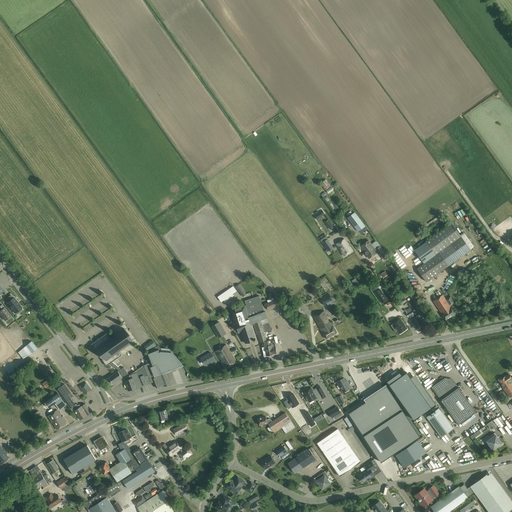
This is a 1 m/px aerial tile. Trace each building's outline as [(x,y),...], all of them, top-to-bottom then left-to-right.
[(325,178),(319,182),(324,190),(330,186),(325,178)] [(317,220),(325,214),(322,210),(314,216),(317,220)] [(355,212),(347,218),(358,232),(365,226),(355,212)] [(420,257),(413,263),(426,282),(474,247),(465,233),(461,236),(452,224),(430,239),(425,243),(415,251),(420,257)] [(326,253),(334,248),(328,239),(327,239),(325,237),(320,240),(327,250),(325,251),(326,253)] [(344,256),(352,251),(344,239),(336,244),(344,256)] [(369,240),(360,246),(369,258),(377,253),(375,250),(376,249),(379,254),(384,251),(377,241),(376,241),(371,244),(369,240)] [(235,287),(243,297),(247,294),(240,284),(235,287)] [(218,297),(221,302),(236,291),(233,286),(218,297)] [(387,300),(380,289),(375,292),(382,303),(387,300)] [(412,294),(410,290),(403,295),(405,298),(412,294)] [(267,294),(270,299),(267,300),(268,302),(265,304),(268,310),(278,306),(275,299),(274,300),(271,292),(267,294)] [(11,295),(6,299),(8,301),(7,303),(15,313),(18,311),(19,312),(22,310),(21,308),(22,308),(14,297),(13,298),(11,295)] [(319,299),(323,306),(332,302),(328,295),(319,299)] [(433,301),(442,314),(446,320),(456,313),(452,307),(452,308),(450,305),(454,302),(450,296),(446,299),(443,295),(433,301)] [(251,317),(265,311),(260,296),(245,300),(246,305),(245,305),(241,306),(241,307),(235,308),(232,310),(236,323),(238,332),(242,331),(245,343),(251,341),(256,340),(251,325),(251,324),(249,317),(251,317)] [(2,304),(0,305),(0,314),(5,321),(12,316),(5,307),(4,307),(2,304)] [(298,304),(293,307),(299,317),(305,314),(302,310),(302,311),(300,308),(301,308),(298,304)] [(411,317),(412,319),(411,319),(417,329),(424,325),(418,315),(415,317),(413,314),(414,314),(410,307),(405,310),(407,313),(406,313),(408,317),(409,317),(410,318),(411,317)] [(377,319),(381,317),(377,310),(373,313),(377,319)] [(265,311),(251,317),(249,317),(251,324),(260,321),(260,320),(266,318),(268,317),(265,311)] [(324,311),(314,317),(322,332),(326,338),(337,333),(333,326),(324,311)] [(260,321),(251,324),(251,325),(254,324),(257,334),(258,334),(261,342),(262,347),(264,355),(266,354),(266,355),(266,356),(270,355),(271,356),(273,355),(274,354),(277,353),(275,347),(275,343),(272,344),(271,340),(267,341),(264,332),(265,332),(272,330),(266,318),(260,320),(260,321)] [(407,328),(400,319),(393,323),(395,327),(393,328),(396,332),(398,331),(400,333),(407,328)] [(219,322),(213,326),(220,337),(226,334),(219,322)] [(107,333),(91,344),(97,351),(99,350),(105,357),(102,359),(107,366),(110,363),(119,370),(118,371),(111,376),(108,378),(110,380),(109,381),(110,383),(111,382),(113,384),(122,377),(128,373),(126,370),(124,367),(121,369),(112,362),(122,355),(119,351),(133,341),(132,339),(130,336),(131,336),(128,333),(126,330),(124,328),(110,338),(107,333)] [(144,346),(148,352),(157,345),(153,340),(144,346)] [(23,349),(18,353),(24,359),(29,355),(38,348),(32,341),(23,349)] [(226,368),(236,361),(226,345),(216,351),(226,368)] [(130,379),(125,381),(129,390),(137,388),(154,381),(157,388),(165,385),(165,386),(170,384),(166,373),(173,370),(173,371),(176,370),(175,369),(183,366),(171,351),(161,351),(160,351),(159,349),(148,353),(151,363),(144,365),(145,367),(137,373),(135,371),(129,376),(130,379)] [(205,365),(215,359),(211,352),(201,358),(205,365)] [(390,379),(387,381),(414,420),(436,404),(423,386),(418,389),(411,378),(407,372),(402,376),(401,377),(399,375),(391,381),(390,379)] [(510,382),(511,384),(511,383),(511,376),(511,377),(509,374),(502,379),(504,383),(508,380),(509,382),(510,382)] [(343,393),(352,388),(348,382),(346,383),(344,378),(337,382),(343,393)] [(445,378),(432,387),(441,400),(440,400),(458,425),(477,412),(459,387),(458,388),(452,379),(445,378)] [(504,383),(502,379),(499,381),(503,386),(502,387),(510,397),(511,395),(511,384),(510,382),(509,382),(508,380),(504,383)] [(42,384),(46,388),(50,385),(50,384),(51,383),(48,380),(47,381),(47,380),(42,384)] [(86,382),(80,387),(85,395),(92,390),(86,382)] [(65,384),(57,389),(60,393),(63,398),(68,405),(74,412),(75,411),(80,420),(91,413),(85,404),(82,406),(81,406),(79,404),(78,405),(77,404),(75,405),(70,398),(73,396),(68,387),(65,384)] [(306,390),(302,393),(304,396),(305,396),(308,400),(312,398),(313,401),(317,399),(317,400),(321,398),(322,399),(326,397),(320,386),(316,388),(316,389),(313,391),(311,388),(306,391),(306,390)] [(362,404),(349,413),(381,462),(420,437),(388,387),(362,404)] [(293,407),(300,403),(294,393),(291,395),(290,394),(287,396),(288,397),(287,397),(288,399),(285,401),(289,408),(293,406),(293,407)] [(58,394),(45,403),(49,408),(55,403),(60,410),(67,405),(62,399),(58,394)] [(345,409),(348,407),(341,395),(337,397),(341,404),(342,404),(345,409)] [(339,409),(335,411),(334,408),(328,412),(332,418),(333,417),(341,412),(339,409)] [(439,408),(426,417),(441,437),(453,428),(442,412),(439,408)] [(57,430),(66,424),(64,421),(65,420),(63,418),(64,417),(62,415),(62,416),(58,410),(48,416),(52,423),(53,423),(57,430)] [(165,422),(164,420),(168,418),(168,416),(171,416),(169,411),(166,411),(166,410),(159,412),(161,421),(161,420),(162,423),(165,422)] [(315,422),(308,410),(304,412),(312,425),(315,422)] [(43,417),(38,411),(34,414),(38,420),(43,417)] [(266,417),(258,419),(260,425),(267,423),(268,424),(274,433),(282,428),(282,427),(291,421),(285,412),(272,422),(270,419),(267,420),(266,417)] [(143,418),(138,423),(149,434),(154,429),(143,418)] [(494,429),(497,427),(492,421),(487,424),(489,427),(492,426),(494,429)] [(187,429),(184,425),(183,426),(176,430),(178,435),(184,431),(185,430),(187,429)] [(131,442),(129,438),(131,437),(129,433),(127,429),(119,433),(121,437),(123,441),(125,445),(131,442)] [(340,476),(361,462),(338,429),(317,443),(340,476)] [(479,430),(470,436),(473,441),(475,439),(474,438),(481,433),(479,430)] [(493,449),(501,443),(496,436),(488,441),(493,449)] [(95,441),(100,450),(108,445),(103,437),(95,441)] [(417,440),(395,455),(403,467),(425,452),(417,440)] [(165,443),(163,445),(165,448),(171,456),(182,448),(176,441),(168,446),(165,443)] [(0,464),(9,458),(0,445),(0,464)] [(87,445),(64,459),(69,466),(73,474),(83,468),(85,471),(80,473),(83,477),(92,472),(88,465),(91,463),(96,460),(87,445)] [(283,446),(276,451),(280,456),(287,451),(283,446)] [(128,461),(125,463),(128,467),(132,472),(134,471),(137,469),(136,469),(139,467),(141,466),(145,463),(148,461),(144,454),(139,448),(136,450),(132,452),(134,454),(135,456),(133,458),(131,459),(128,461)] [(107,462),(99,467),(103,474),(110,470),(116,479),(117,482),(132,472),(128,467),(125,463),(128,461),(131,459),(125,449),(122,451),(116,455),(121,462),(111,468),(107,462)] [(187,449),(179,455),(183,461),(191,455),(187,449)] [(309,449),(296,457),(297,458),(291,462),(291,463),(288,465),(294,474),(303,467),(316,459),(309,449)] [(270,455),(261,462),(266,469),(275,462),(270,455)] [(53,460),(48,464),(54,473),(52,474),(56,480),(58,479),(56,477),(58,475),(57,473),(59,472),(58,470),(59,470),(53,460)] [(123,480),(123,481),(124,481),(128,489),(140,481),(143,479),(146,477),(155,472),(155,471),(153,468),(152,466),(148,461),(145,463),(141,466),(139,467),(136,469),(137,469),(138,471),(123,480)] [(371,461),(365,466),(367,469),(358,474),(360,477),(359,477),(360,480),(362,481),(363,482),(367,479),(368,480),(375,476),(371,471),(375,468),(371,461)] [(37,465),(30,470),(32,474),(35,479),(31,481),(36,489),(42,486),(44,488),(49,485),(47,483),(41,474),(39,470),(40,469),(37,465)] [(317,481),(322,488),(330,483),(327,479),(329,478),(324,471),(318,476),(320,479),(317,481)] [(487,474),(470,486),(474,492),(475,492),(479,498),(489,511),(511,511),(511,501),(506,493),(502,495),(487,474)] [(65,476),(57,481),(61,488),(62,487),(65,492),(72,487),(70,484),(69,483),(65,476)] [(234,482),(231,481),(227,487),(230,489),(230,490),(232,491),(233,491),(237,494),(241,487),(242,484),(244,484),(245,482),(238,477),(234,482)] [(257,486),(256,485),(250,481),(245,490),(251,494),(257,486)] [(74,482),(70,484),(72,487),(73,488),(88,510),(90,509),(91,511),(116,511),(107,497),(106,497),(106,496),(112,492),(109,488),(108,488),(89,501),(78,484),(76,485),(74,482)] [(158,492),(156,488),(150,491),(150,489),(153,487),(151,482),(143,487),(146,492),(149,491),(152,495),(158,492)] [(116,484),(109,488),(112,492),(112,494),(119,489),(116,484)] [(459,486),(431,507),(434,511),(448,511),(468,498),(467,497),(474,492),(470,486),(467,489),(464,484),(460,487),(459,486)] [(433,486),(429,488),(430,489),(426,492),(425,490),(421,493),(421,492),(415,496),(422,505),(427,501),(428,502),(432,500),(431,499),(435,496),(435,497),(439,494),(433,486)] [(172,511),(173,511),(161,491),(145,501),(142,496),(134,500),(137,506),(140,511),(172,511)] [(49,501),(48,501),(48,502),(52,508),(62,501),(58,495),(55,497),(51,492),(45,496),(49,501)] [(230,498),(224,495),(222,501),(219,500),(216,508),(226,511),(229,504),(228,503),(230,498)] [(248,499),(250,504),(260,500),(258,495),(248,499)] [(385,511),(387,511),(380,501),(372,506),(373,508),(373,509),(375,511),(376,511),(385,511)]
